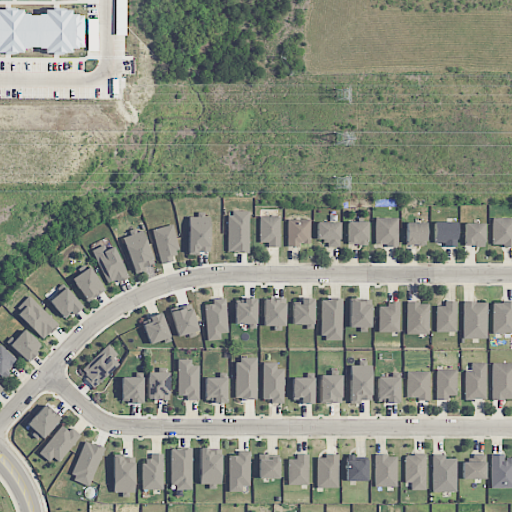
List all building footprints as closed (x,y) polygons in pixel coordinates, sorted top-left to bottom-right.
[(0,51),(69,52),(69,48),(83,48),(83,15),(70,15),(70,10),(43,10),(43,12),(0,11),(0,51)] [(249,213),(228,212),(227,252),(248,253),(249,213)] [(209,215),(188,215),(188,253),(210,253),(209,215)] [(279,216),(259,217),(260,246),(280,245),(279,216)] [(398,246),(398,218),(376,218),(375,245),(398,246)] [(511,218),(492,218),(492,246),(511,246),(511,218)] [(311,220),(288,219),(287,245),(310,245),(311,220)] [(339,222),(317,222),(317,239),(327,240),(327,247),(339,247),(339,222)] [(368,222),(348,222),(347,245),(367,245),(368,222)] [(405,246),(426,246),(426,223),(406,222),(405,246)] [(456,247),(456,222),(434,222),(434,243),(444,243),(444,247),(456,247)] [(484,223),(465,223),(465,247),(484,247),(484,223)] [(173,261),(172,253),(178,252),(174,225),(153,229),(160,264),(173,261)] [(141,229),(121,236),(135,273),(155,265),(141,229)] [(127,277),(114,246),(105,249),(103,245),(92,250),(108,286),(127,277)] [(104,291),(90,267),(72,278),(86,302),(104,291)] [(64,320),(81,307),(66,287),(49,300),(64,320)] [(15,312),(43,340),(58,324),(29,297),(15,312)] [(292,303),(292,326),(313,326),(314,298),(299,297),(299,303),(292,303)] [(228,333),(225,298),(212,299),(212,304),(204,305),(208,341),(221,340),(221,334),(228,333)] [(256,298),(242,298),(243,302),(234,302),(234,325),(256,324),(256,298)] [(343,340),(342,299),(321,300),(322,341),(343,340)] [(285,301),(263,301),(264,326),(285,326),(285,301)] [(349,301),(350,328),(371,327),(371,305),(363,305),(363,301),(349,301)] [(436,332),(457,332),(456,301),(444,302),(444,306),(436,306),(436,332)] [(511,333),(511,301),(492,302),(493,334),(511,333)] [(399,332),(399,302),(387,302),(387,306),(379,306),(378,332),(399,332)] [(407,302),(406,334),(429,335),(429,303),(407,302)] [(463,338),(487,338),(487,302),(463,302),(463,338)] [(178,337),(199,331),(190,305),(170,312),(178,337)] [(142,319),(149,344),(169,338),(163,314),(142,319)] [(42,346),(21,326),(6,342),(27,362),(42,346)] [(0,376),(2,378),(17,362),(0,345),(0,376)] [(80,372),(95,387),(121,361),(106,346),(80,372)] [(236,399),(256,399),(256,357),(235,357),(236,399)] [(178,396),(186,396),(186,400),(199,400),(199,365),(191,365),(191,359),(177,360),(178,396)] [(349,366),(350,403),(361,403),(361,400),(371,400),(371,362),(358,363),(358,365),(349,366)] [(263,400),(271,400),(271,404),(284,403),(283,369),(276,369),(276,363),(262,363),(263,400)] [(465,370),(464,399),(486,399),(486,363),(471,363),(470,370),(465,370)] [(511,363),(492,363),(492,400),(511,399),(511,363)] [(436,398),(457,398),(456,369),(436,370),(436,398)] [(429,371),(407,371),(406,399),(429,399),(429,371)] [(169,373),(148,372),(147,399),(168,400),(169,373)] [(341,375),(320,375),(320,403),(341,403),(341,375)] [(226,378),(204,377),(204,402),(226,402),(226,378)] [(314,378),(292,377),(292,400),(301,400),(301,404),(313,404),(314,378)] [(398,403),(399,377),(377,377),(376,402),(398,403)] [(121,378),(121,403),(142,403),(143,378),(121,378)] [(60,420),(46,405),(25,424),(39,440),(60,420)] [(58,465),(80,435),(71,428),(68,432),(60,425),(40,453),(58,465)] [(104,449),(84,441),(69,478),(89,486),(104,449)] [(191,448),(170,449),(171,489),(192,488),(191,448)] [(221,455),(210,455),(210,449),(200,448),(199,484),(221,485),(221,455)] [(250,486),(250,451),(237,451),(237,456),(229,456),(229,492),(242,492),(242,486),(250,486)] [(142,490),(163,489),(163,454),(150,454),(150,461),(141,461),(142,490)] [(288,459),(287,485),(308,485),(308,455),(296,454),(296,459),(288,459)] [(425,490),(426,455),(405,454),(404,483),(411,483),(411,490),(425,490)] [(433,492),(457,492),(456,458),(446,459),(446,454),(432,455),(433,492)] [(505,455),(491,454),(490,488),(511,488),(511,458),(505,458),(505,455)] [(278,478),(279,456),(258,455),(258,478),(278,478)] [(397,455),(374,456),(375,488),(397,487),(397,455)] [(316,488),(338,488),(338,456),(316,456),(316,488)] [(134,493),(134,461),(120,461),(121,457),(113,457),(113,492),(134,493)] [(346,481),(367,481),(367,458),(347,458),(346,481)] [(462,479),(485,479),(485,462),(462,462),(462,479)]
